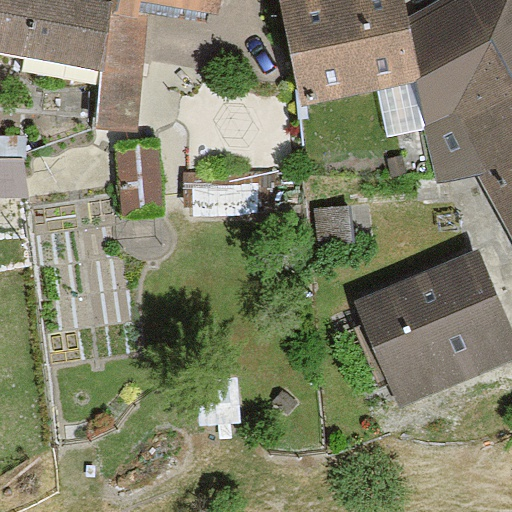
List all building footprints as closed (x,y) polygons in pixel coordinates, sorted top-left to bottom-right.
[(0,0),(0,44),(80,60),(91,0),(0,0)] [(398,73),(388,0),(264,0),(276,89),(398,73)] [(511,0),(422,0),(392,17),(403,76),(511,270),(511,0)] [(84,120),(125,124),(134,14),(94,11),(84,120)] [(116,210),(150,209),(148,138),(114,139),(116,210)] [(467,244),(334,298),(376,399),(508,345),(467,244)]
